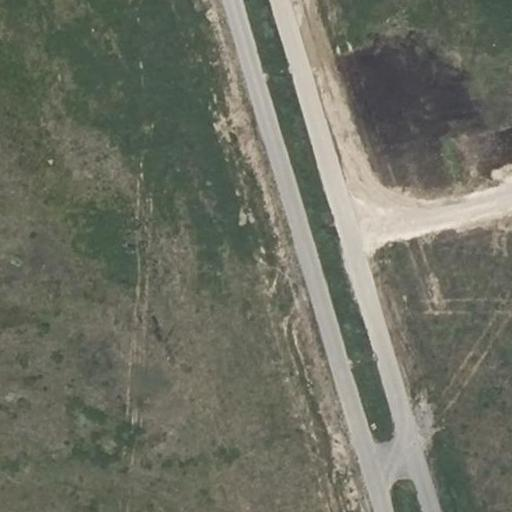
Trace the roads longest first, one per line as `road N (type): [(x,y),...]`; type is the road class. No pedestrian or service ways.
road 1 (unknown): [(434,511),(280,0)]
road 2 (unknown): [(231,0),(382,511)]
